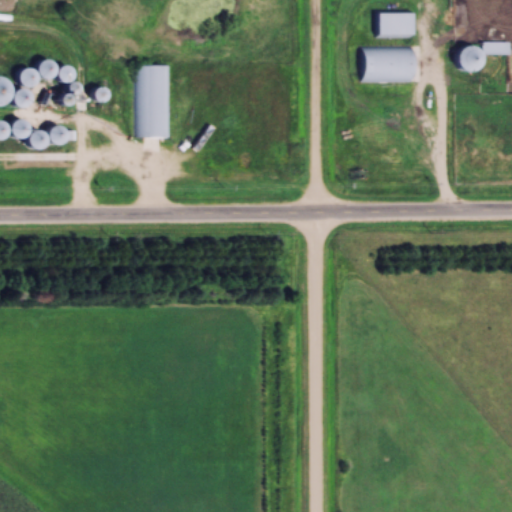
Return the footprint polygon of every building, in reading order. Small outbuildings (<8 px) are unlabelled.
[(370,38),(406,38),(406,14),(370,14),(370,38)] [(507,55),(507,43),(479,43),(479,55),(507,55)] [(410,82),(410,47),(355,48),(356,83),(410,82)] [(453,71),(468,70),(467,48),(452,49),(453,71)] [(170,139),(170,66),(136,66),(136,139),(170,139)] [(0,137),(18,138),(18,122),(0,122),(0,125),(0,124),(0,137)]
